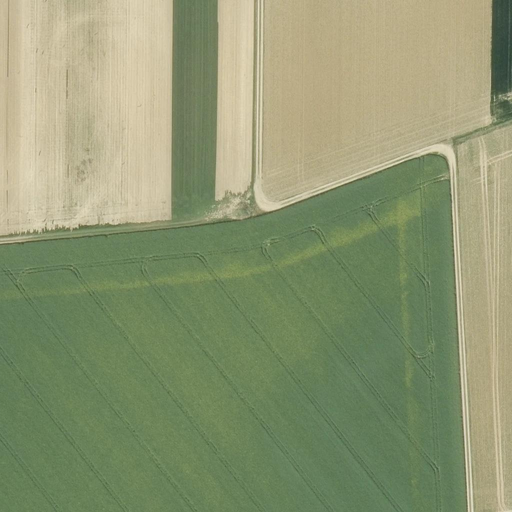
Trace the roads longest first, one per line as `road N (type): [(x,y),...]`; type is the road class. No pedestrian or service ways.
road 1 (track): [(259,0),(257,212),(511,119)]
road 2 (track): [(452,140),(468,511)]
